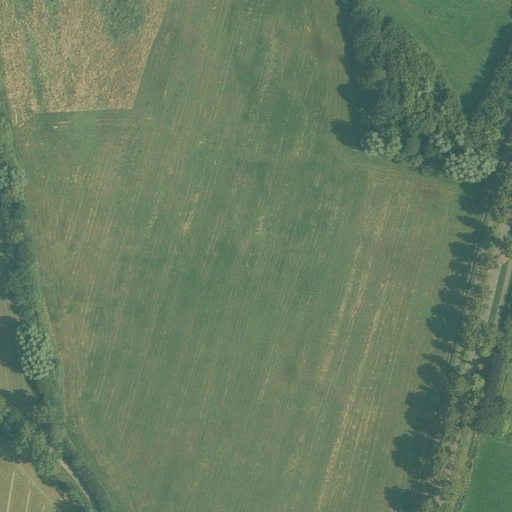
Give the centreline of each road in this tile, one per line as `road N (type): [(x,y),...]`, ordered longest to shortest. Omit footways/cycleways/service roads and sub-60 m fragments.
road 1 (secondary): [(435,511),(511,196)]
road 2 (unclassified): [(97,511),(39,440),(0,411)]
